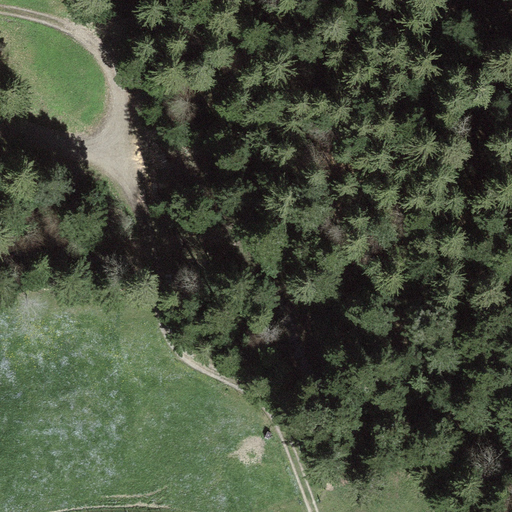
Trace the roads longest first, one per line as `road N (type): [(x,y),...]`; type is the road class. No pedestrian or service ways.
road 1 (track): [(103,163),(132,191),(174,340),(191,359),(263,397),(314,511)]
road 2 (track): [(0,10),(72,26),(106,57),(122,109),(103,163)]
